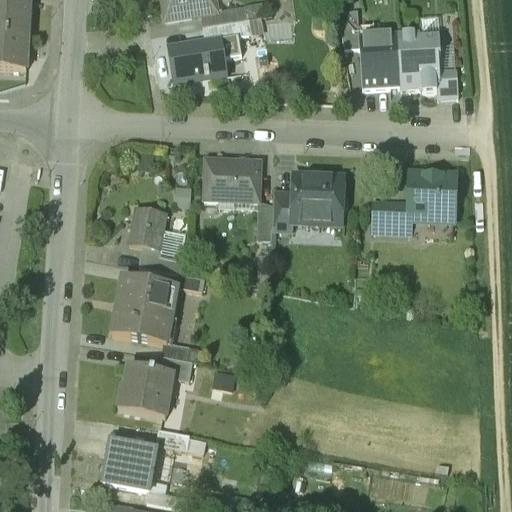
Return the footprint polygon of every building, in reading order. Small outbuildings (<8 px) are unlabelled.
[(213,0),(160,0),(165,27),(200,22),(216,20),(216,17),(213,0)] [(270,0),(275,27),(295,23),(291,0),(270,0)] [(0,39),(27,41),(29,6),(1,5),(0,4),(0,39)] [(232,15),(234,28),(268,22),(266,10),(232,15)] [(200,22),(202,33),(234,28),(232,15),(216,17),(216,20),(200,22)] [(202,33),(204,47),(221,44),(248,40),(246,26),(234,28),(202,33)] [(418,38),(397,39),(400,97),(420,96),(420,98),(436,97),(438,97),(437,79),(439,79),(439,78),(438,62),(440,62),(439,41),(418,42),(418,38)] [(0,74),(24,76),(27,41),(0,39),(0,74)] [(365,99),(400,97),(397,39),(362,41),(365,99)] [(204,47),(170,53),(175,88),(226,80),(221,44),(204,47)] [(456,77),(439,78),(439,79),(437,79),(438,97),(436,97),(437,106),(458,105),(456,77)] [(260,167),(205,165),(204,207),(259,208),(260,167)] [(342,201),(342,184),(294,182),(293,200),(292,229),(293,229),(340,231),(341,222),(347,217),(347,207),(342,201)] [(451,225),(452,184),(413,182),(411,213),(411,224),(412,224),(451,225)] [(191,214),(192,194),(177,193),(176,214),(191,214)] [(292,229),(293,200),(273,199),(272,212),(271,235),(293,236),(293,229),(292,229)] [(272,212),(259,206),(258,246),(271,246),(271,235),(272,212)] [(411,224),(411,213),(375,211),(375,236),(412,237),(412,224),(411,224)] [(166,221),(135,215),(128,251),(160,257),(166,221)] [(142,255),(141,259),(182,267),(186,240),(164,236),(160,257),(142,255)] [(141,259),(139,273),(179,281),(182,267),(141,259)] [(179,281),(177,292),(201,297),(203,285),(179,281)] [(170,291),(122,282),(111,342),(165,352),(167,352),(167,350),(172,324),(164,322),(170,291)] [(165,352),(163,363),(191,369),(195,370),(197,355),(167,350),(167,352),(165,352)] [(156,362),(154,375),(168,378),(167,384),(188,388),(191,369),(163,363),(156,362)] [(154,375),(128,371),(124,393),(121,393),(117,416),(160,424),(167,384),(168,378),(154,375)] [(188,441),(159,436),(156,452),(185,457),(188,441)] [(155,460),(112,452),(105,489),(148,497),(155,460)]
